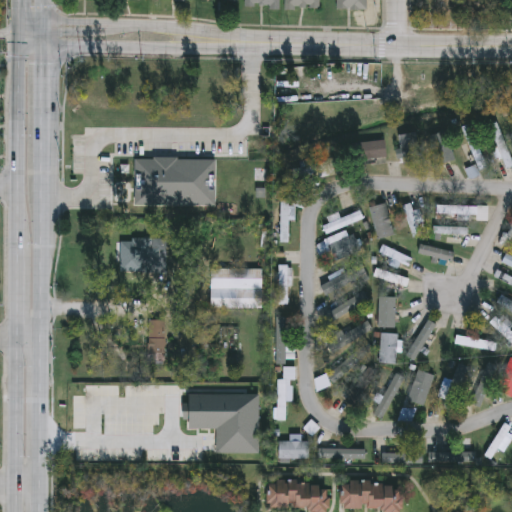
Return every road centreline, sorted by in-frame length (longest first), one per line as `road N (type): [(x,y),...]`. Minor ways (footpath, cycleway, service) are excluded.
road 1 (primary): [(44,511),(46,0)]
road 2 (tertiary): [(511,48),(196,39)]
road 3 (residential): [(314,212),(311,403),(327,424),(370,431)]
road 4 (residential): [(511,193),(356,185),(326,194),(314,212)]
road 5 (tertiary): [(196,39),(176,28),(18,24)]
road 6 (tertiary): [(18,47),(170,48),(196,39)]
road 7 (primary): [(17,334),(14,511)]
road 8 (residential): [(511,410),(445,434),(370,431)]
